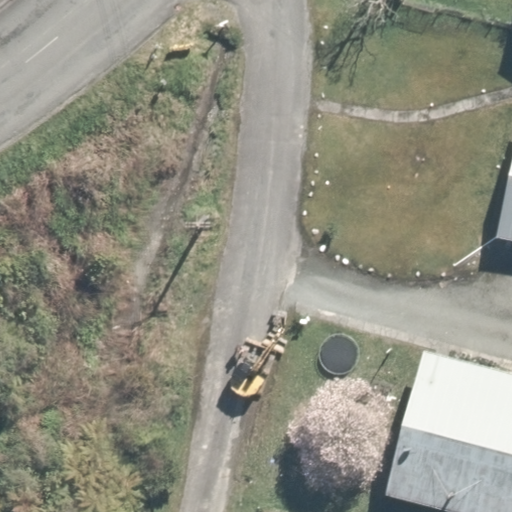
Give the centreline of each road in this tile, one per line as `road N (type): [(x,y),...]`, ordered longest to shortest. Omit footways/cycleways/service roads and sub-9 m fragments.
road 1 (residential): [(179,511),(263,115),(264,0)]
road 2 (tertiary): [(99,0),(0,81)]
